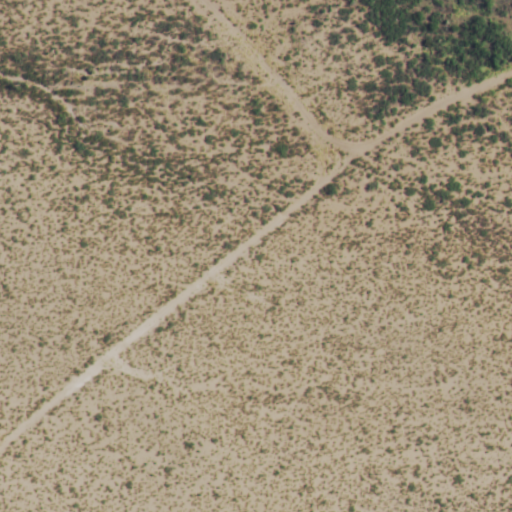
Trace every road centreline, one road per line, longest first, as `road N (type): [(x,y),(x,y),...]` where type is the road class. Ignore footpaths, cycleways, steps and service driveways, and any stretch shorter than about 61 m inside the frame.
road 1 (residential): [(0,448),(360,151),(511,73)]
road 2 (residential): [(192,0),(357,154)]
